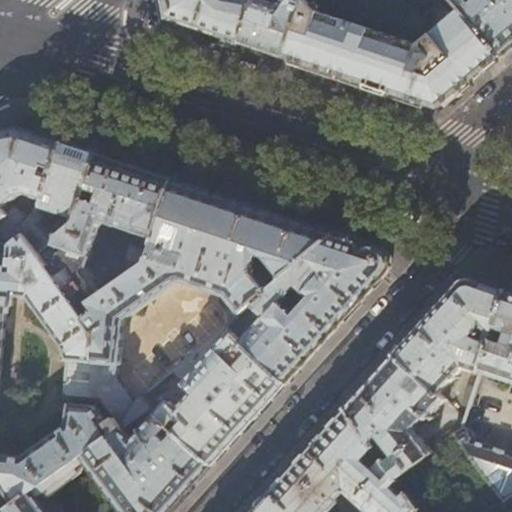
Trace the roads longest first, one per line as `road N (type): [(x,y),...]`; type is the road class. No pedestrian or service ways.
road 1 (residential): [(210,511),(481,201)]
road 2 (secondary): [(23,48),(403,175)]
road 3 (residential): [(511,89),(403,175)]
